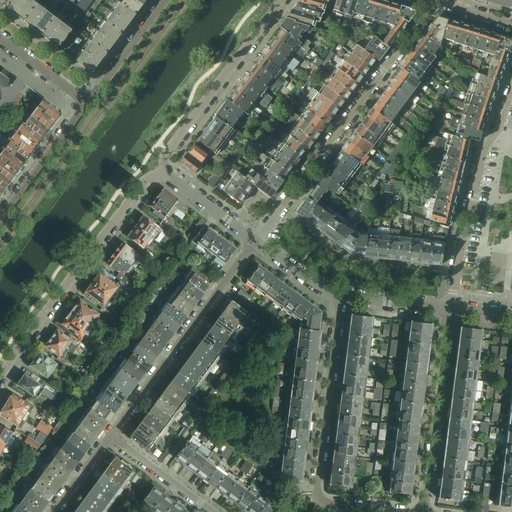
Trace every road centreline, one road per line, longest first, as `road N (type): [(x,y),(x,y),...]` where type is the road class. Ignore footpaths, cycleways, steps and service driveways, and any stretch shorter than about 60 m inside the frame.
road 1 (residential): [(256,242),(422,21),(429,0)]
road 2 (residential): [(0,385),(146,179),(161,172)]
road 3 (residential): [(384,511),(318,498),(341,298)]
road 4 (residential): [(256,242),(112,437)]
road 5 (residential): [(161,172),(166,153),(281,0)]
road 6 (residential): [(425,511),(450,309)]
road 7 (residential): [(450,309),(478,166),(494,135)]
road 8 (residential): [(86,105),(0,220)]
road 9 (residential): [(165,0),(86,105)]
road 10 (residential): [(210,511),(112,437)]
